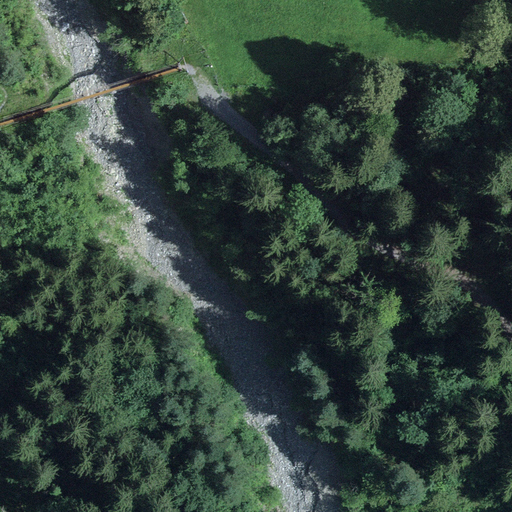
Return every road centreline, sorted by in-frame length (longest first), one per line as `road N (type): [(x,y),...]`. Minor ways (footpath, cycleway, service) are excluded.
road 1 (track): [(511,334),(468,287),(344,224),(252,140),(192,69),(177,68)]
road 2 (track): [(321,201),(405,184),(441,155),(464,124),(506,0)]
